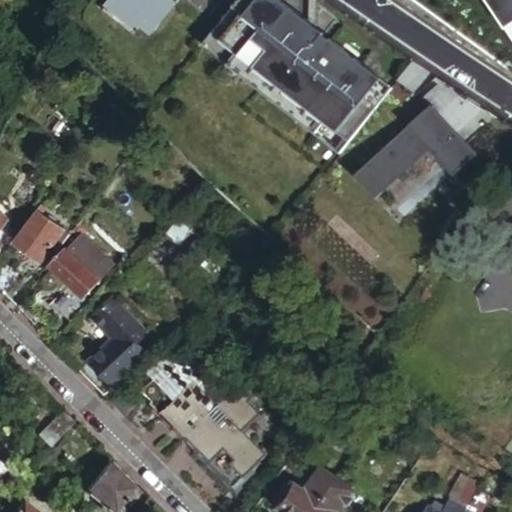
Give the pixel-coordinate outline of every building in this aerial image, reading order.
[(108,0),(149,35),(180,0),(108,0)] [(239,0),(205,45),(342,154),(392,88),(281,0),(239,0)] [(511,0),(495,0),(511,24),(511,0)] [(377,194),(432,145),(456,171),(478,150),(432,101),(355,171),(377,194)] [(79,215),(52,189),(15,233),(42,257),(79,215)] [(103,273),(70,244),(52,266),(85,295),(103,273)] [(84,376),(109,400),(129,381),(152,357),(143,348),(154,337),(118,302),(100,321),(123,344),(115,351),(112,348),(84,376)] [(219,400),(176,356),(141,391),(150,401),(143,408),(156,422),(160,417),(194,453),(191,457),(233,500),(260,474),(257,471),(268,460),(264,455),(268,451),(243,425),(260,409),(248,396),(267,377),(255,365),(219,400)] [(129,381),(109,400),(126,418),(138,405),(136,389),(129,381)] [(55,440),(75,423),(63,410),(45,429),(55,440)] [(114,511),(134,486),(108,464),(86,491),(112,511),(114,511)] [(330,495),(343,477),(324,464),(318,473),(319,480),(316,485),(330,495)] [(330,495),(346,507),(348,505),(351,504),(357,496),(355,485),(343,477),(330,495)] [(317,511),(330,495),(316,485),(312,483),(308,489),(297,481),(281,505),(291,511),(317,511)] [(52,507),(57,511),(69,511),(74,506),(77,503),(63,491),(52,507)] [(463,511),(468,504),(458,499),(460,496),(454,492),(443,511),(430,504),(425,511),(463,511)] [(330,495),(317,511),(343,511),(346,507),(330,495)] [(35,511),(24,503),(17,511),(35,511)]
